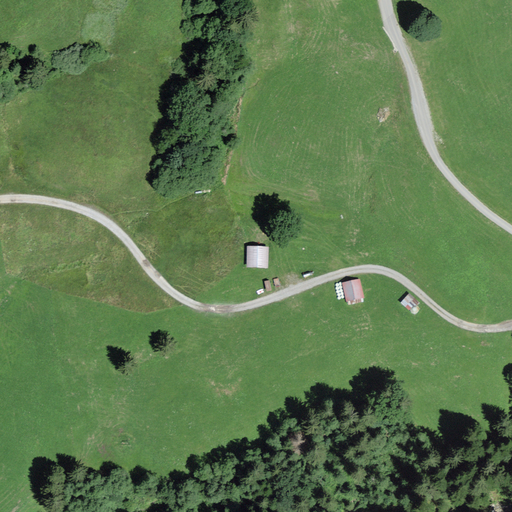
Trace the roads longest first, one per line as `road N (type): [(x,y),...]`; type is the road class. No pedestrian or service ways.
road 1 (track): [(0,200),(57,198),(94,210),(201,309),(237,313),(375,268),(399,274),(452,320),(477,329),(511,325)]
road 2 (unclassified): [(388,0),(420,117),(441,161),(511,226)]
